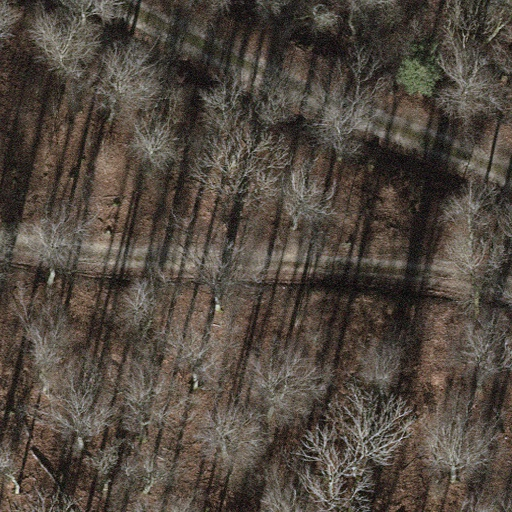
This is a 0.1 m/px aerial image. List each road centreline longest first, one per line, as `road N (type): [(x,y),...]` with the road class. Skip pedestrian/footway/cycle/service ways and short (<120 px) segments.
road 1 (track): [(511,287),(395,252),(63,245),(0,229)]
road 2 (track): [(125,0),(511,162)]
